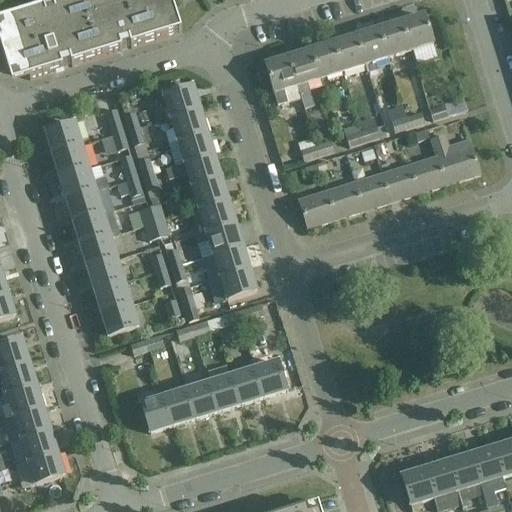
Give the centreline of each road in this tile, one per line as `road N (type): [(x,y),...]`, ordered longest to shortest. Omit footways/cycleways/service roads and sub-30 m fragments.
road 1 (residential): [(114,511),(0,143)]
road 2 (residential): [(285,273),(212,37)]
road 3 (residential): [(285,273),(511,202)]
road 4 (residential): [(212,37),(0,112)]
road 5 (residential): [(338,446),(129,511)]
road 6 (residential): [(338,446),(285,273)]
road 7 (residential): [(511,394),(338,446)]
road 8 (residential): [(511,141),(467,0)]
